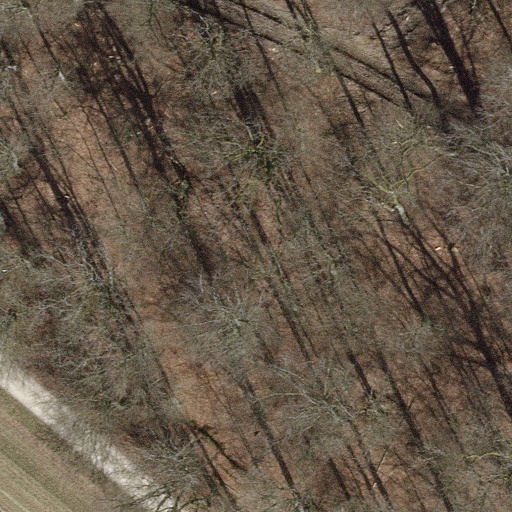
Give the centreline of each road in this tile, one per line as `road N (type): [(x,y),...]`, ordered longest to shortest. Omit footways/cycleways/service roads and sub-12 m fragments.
road 1 (track): [(204,0),(234,5),(511,160)]
road 2 (track): [(0,372),(162,511)]
